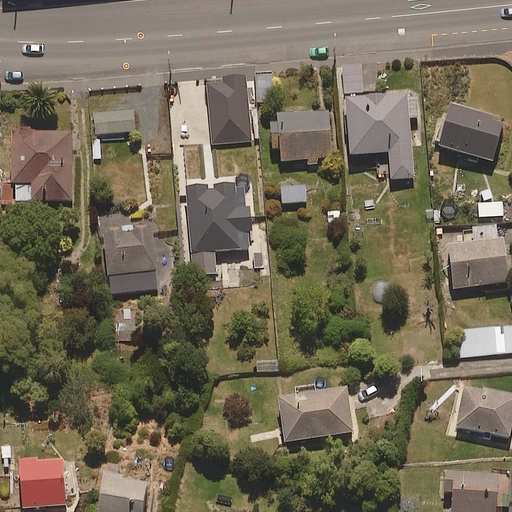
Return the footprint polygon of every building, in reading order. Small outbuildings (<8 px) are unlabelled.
[(344,92),(363,91),(362,64),(342,65),(344,92)] [(273,100),(271,73),(255,74),(257,101),(273,100)] [(252,141),(249,108),(246,75),(207,78),(212,144),(252,141)] [(420,118),(418,93),(347,98),(351,156),(389,154),(390,179),(415,178),(410,118),(420,118)] [(493,162),(506,121),(454,103),(440,144),(493,162)] [(135,133),(134,112),(94,114),(94,135),(135,133)] [(333,157),(330,112),(278,115),(278,123),(272,124),(273,148),(280,147),(281,161),(308,160),(308,165),(318,165),(318,158),(333,157)] [(15,181),(16,201),(74,199),(71,133),(7,135),(8,181),(15,181)] [(244,189),(235,189),(235,183),(214,184),(215,190),(208,190),(208,184),(186,185),(190,254),(247,251),(246,235),(256,234),(254,203),(245,204),(244,189)] [(307,202),(306,186),(280,188),(280,203),(307,202)] [(504,217),(504,204),(480,204),(480,218),(504,217)] [(158,292),(152,224),(104,228),(110,296),(158,292)] [(507,241),(500,241),(498,224),(475,226),(476,243),(451,246),(455,288),(511,283),(507,241)] [(511,354),(511,325),(452,329),(454,359),(511,354)] [(280,396),(286,442),(356,432),(350,387),(280,396)] [(511,437),(511,395),(462,387),(455,428),(511,437)] [(66,506),(64,460),(20,462),(22,508),(66,506)] [(509,508),(509,488),(509,473),(446,473),(446,491),(452,491),(452,511),(497,511),(497,508),(509,508)] [(143,511),(148,484),(104,476),(98,511),(143,511)]
